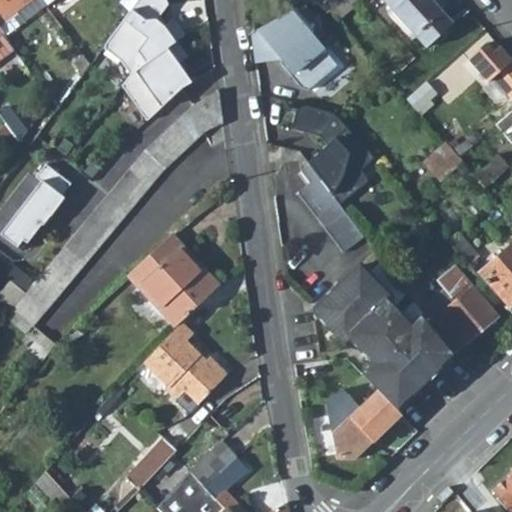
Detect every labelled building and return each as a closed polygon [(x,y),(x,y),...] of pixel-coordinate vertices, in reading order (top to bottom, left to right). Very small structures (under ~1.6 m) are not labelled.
[(0,0),(0,31),(1,34),(4,38),(46,6),(41,0),(0,0)] [(130,73),(177,39),(184,34),(173,16),(164,22),(160,14),(168,5),(165,0),(133,0),(101,46),(119,59),(130,73)] [(362,0),(343,0),(332,10),(340,19),(362,0)] [(451,23),(430,0),(383,0),(387,4),(383,8),(410,39),(414,34),(425,47),(451,23)] [(307,89),(337,65),(314,36),(324,29),(303,3),(251,32),(255,62),(280,58),(281,63),(301,87),(307,89)] [(1,34),(0,34),(0,48),(8,42),(4,38),(1,34)] [(130,73),(121,83),(147,119),(182,86),(192,81),(178,61),(188,55),(177,39),(130,73)] [(511,60),(500,47),(493,52),(486,44),(470,57),(488,81),(493,78),(511,99),(511,60)] [(428,81),(411,95),(420,107),(438,94),(428,81)] [(32,325),(167,165),(169,163),(187,147),(199,136),(221,120),(221,119),(218,93),(217,89),(209,94),(199,102),(163,133),(145,149),(33,283),(24,293),(12,309),(32,325)] [(360,168),(373,157),(334,112),(294,101),(287,126),(317,135),(325,144),(305,161),(309,166),(320,182),(336,204),(337,204),(365,180),(360,168)] [(511,110),(494,125),(511,145),(511,144),(511,110)] [(3,122),(5,124),(20,144),(28,133),(13,114),(3,122)] [(20,144),(5,124),(0,127),(0,148),(8,160),(20,144)] [(446,142),(420,164),(437,183),(462,162),(456,155),(446,142)] [(484,188),(507,168),(495,156),(473,175),(484,188)] [(51,214),(64,196),(61,194),(71,182),(45,163),(35,176),(41,179),(0,233),(22,249),(42,222),(43,223),(50,214),(51,214)] [(340,257),(363,240),(337,204),(336,204),(320,182),(309,166),(299,174),(309,187),(298,196),(340,257)] [(127,275),(177,327),(183,321),(194,310),(205,298),(216,288),(220,284),(170,233),(127,275)] [(483,266),(457,235),(447,243),(474,275),(478,272),(483,266)] [(511,300),(511,240),(483,266),(478,272),(507,305),(511,300)] [(33,283),(0,255),(0,272),(24,293),(33,283)] [(453,351),(462,344),(468,339),(494,314),(452,264),(435,278),(443,287),(427,302),(410,284),(401,291),(403,294),(404,296),(422,316),(453,351)] [(435,369),(453,351),(422,316),(408,328),(383,303),(388,299),(359,267),(344,279),(328,294),(330,298),(342,313),(390,377),(376,390),(395,409),(410,395),(412,397),(437,372),(435,369)] [(330,298),(328,294),(314,308),(315,319),(342,346),(348,341),(372,365),(361,374),(376,390),(390,377),(342,313),(330,298)] [(148,358),(171,381),(165,387),(189,412),(228,373),(211,356),(207,360),(188,340),(195,333),(183,321),(177,327),(148,358)] [(42,333),(31,346),(45,358),(56,345),(42,333)] [(355,459),(372,442),(400,415),(395,409),(376,390),(358,408),(340,389),(329,399),(338,456),(355,459)] [(175,451),(162,438),(150,451),(154,455),(159,451),(167,459),(175,451)] [(219,441),(189,469),(204,485),(233,457),(219,441)] [(123,478),(158,511),(218,511),(223,507),(214,496),(204,485),(189,469),(183,475),(167,459),(159,451),(154,455),(150,451),(149,451),(123,478)] [(224,488),(246,468),(235,456),(233,457),(204,485),(214,496),(224,488)] [(511,511),(511,470),(508,474),(509,477),(492,490),(501,502),(487,511),(511,511)] [(441,503),(453,490),(450,487),(447,484),(435,497),(441,503)] [(223,507),(233,498),(224,488),(214,496),(223,507)] [(227,511),(242,511),(244,511),(233,498),(223,507),(227,511)] [(288,511),(287,503),(268,511),(288,511)]
